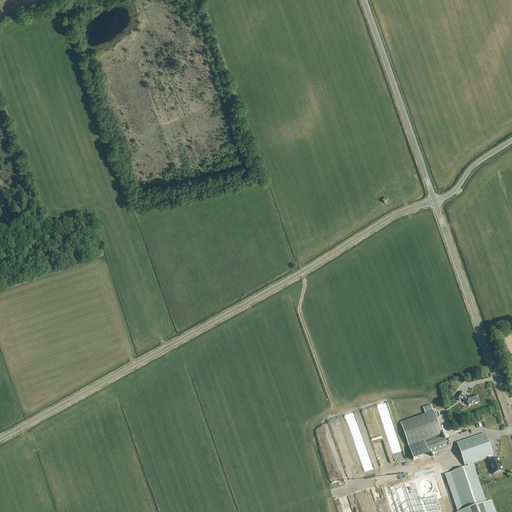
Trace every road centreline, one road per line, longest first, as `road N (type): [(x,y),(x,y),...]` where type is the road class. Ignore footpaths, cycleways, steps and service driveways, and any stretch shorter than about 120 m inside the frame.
road 1 (unclassified): [(0,439),(393,215),(434,200)]
road 2 (unclassified): [(511,424),(434,200)]
road 3 (unclassified): [(434,200),(364,0)]
